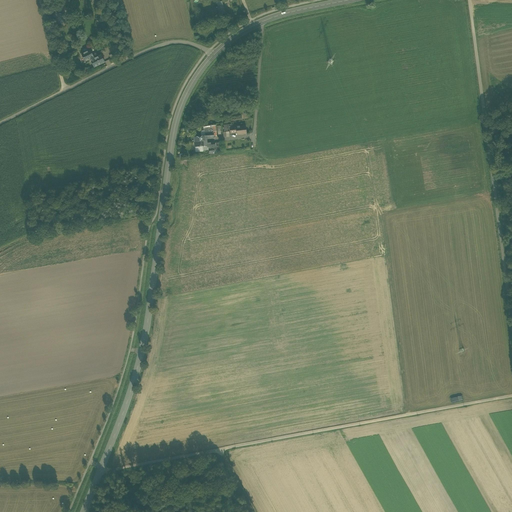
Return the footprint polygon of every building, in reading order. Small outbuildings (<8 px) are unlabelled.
[(53,16),(57,18),(64,21),(66,16),(55,11),(53,16)] [(90,59),(91,60),(94,58),(90,50),(88,52),(88,51),(84,53),(81,55),(85,61),(90,59)] [(91,60),(94,67),(100,64),(105,62),(101,55),(94,58),(91,60)] [(237,133),(237,136),(247,135),(246,126),(236,127),(237,133)] [(194,142),(207,141),(207,139),(214,138),(214,136),(213,129),(205,130),(205,136),(201,136),(193,137),(194,142)] [(144,190),(152,191),(153,182),(145,181),(144,187),(144,190)]
